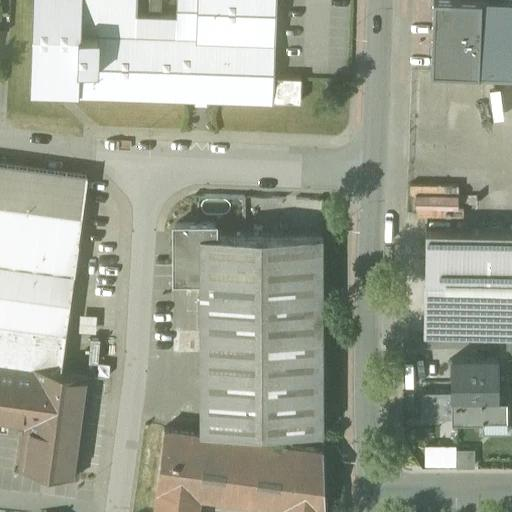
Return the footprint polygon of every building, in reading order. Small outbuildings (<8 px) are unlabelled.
[(276,0),(176,0),(176,17),(157,16),(156,37),(141,37),(141,36),(80,34),(80,0),(33,0),(31,94),(273,101),(273,102),(300,103),(301,77),(273,77),(276,0)] [(511,0),(432,0),(430,72),(511,74),(511,0)] [(87,175),(0,163),(0,203),(81,215),(87,175)] [(416,213),(463,214),(463,191),(416,191),(416,213)] [(81,215),(0,203),(0,362),(60,371),(81,215)] [(214,223),(175,224),(175,276),(200,276),(200,234),(214,234),(214,223)] [(511,230),(425,228),(423,329),(447,330),(511,331),(511,230)] [(214,234),(200,234),(200,276),(200,431),(323,431),(322,234),(282,234),(274,234),(214,234)] [(497,359),(451,359),(451,392),(451,400),(482,400),(498,400),(497,359)] [(60,371),(0,362),(0,423),(24,427),(18,470),(78,478),(92,375),(60,371)] [(451,392),(421,393),(421,419),(451,418),(451,400),(451,392)] [(482,400),(451,400),(451,418),(482,419),(482,400)] [(325,511),(323,450),(164,428),(155,490),(157,490),(154,511),(197,511),(200,496),(281,507),(280,511),(325,511)] [(458,465),(458,445),(427,444),(426,465),(458,465)]
